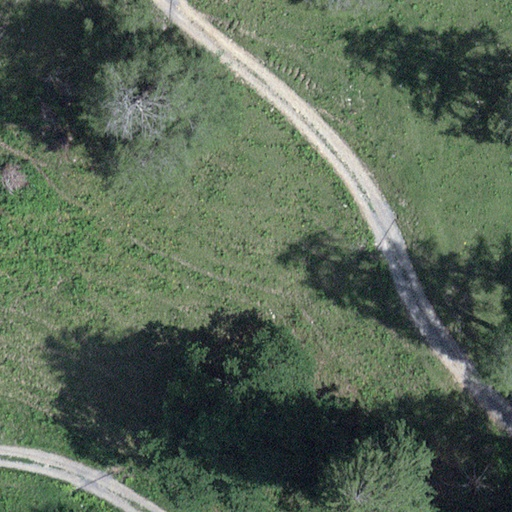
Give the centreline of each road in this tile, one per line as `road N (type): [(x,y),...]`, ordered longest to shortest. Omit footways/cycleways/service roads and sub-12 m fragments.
road 1 (track): [(169,0),(343,154),(433,340),(511,426)]
road 2 (track): [(140,511),(55,464),(0,455)]
